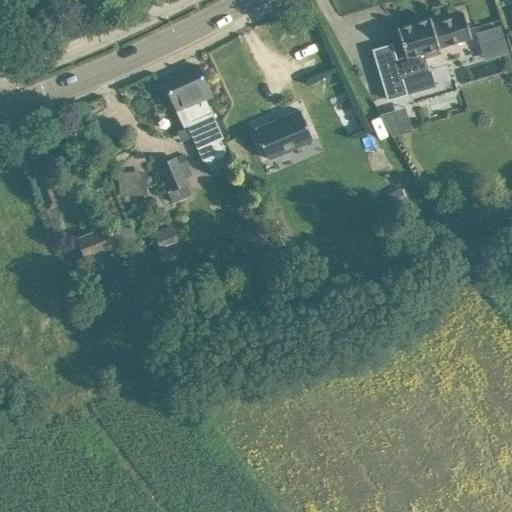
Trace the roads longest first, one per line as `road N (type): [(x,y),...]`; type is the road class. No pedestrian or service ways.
road 1 (tertiary): [(0,111),(245,0)]
road 2 (residential): [(184,0),(0,82)]
